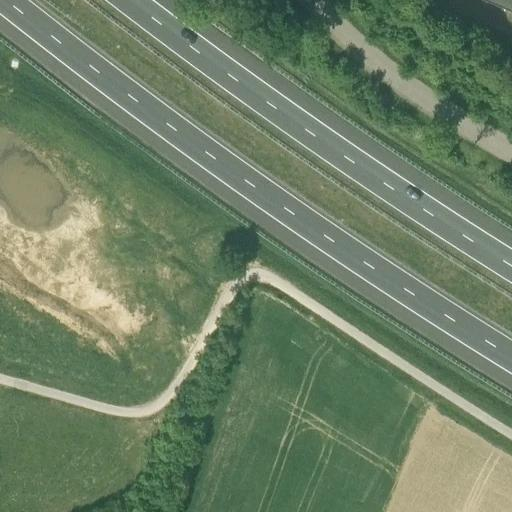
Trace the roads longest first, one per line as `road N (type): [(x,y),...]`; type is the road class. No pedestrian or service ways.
road 1 (motorway): [(2,0),(327,241),(511,361)]
road 2 (motorway): [(511,266),(130,0)]
road 3 (unclassified): [(511,153),(354,48),(313,0)]
